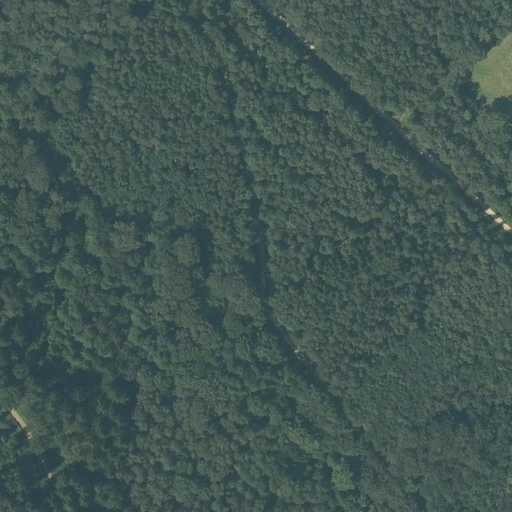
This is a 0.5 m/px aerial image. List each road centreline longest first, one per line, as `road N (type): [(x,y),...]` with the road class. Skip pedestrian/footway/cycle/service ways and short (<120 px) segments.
road 1 (track): [(185,0),(237,108),(273,321),(427,511)]
road 2 (track): [(256,0),(394,126)]
road 3 (track): [(511,11),(394,126)]
road 4 (track): [(511,234),(394,126)]
road 5 (track): [(76,511),(28,431),(0,404)]
